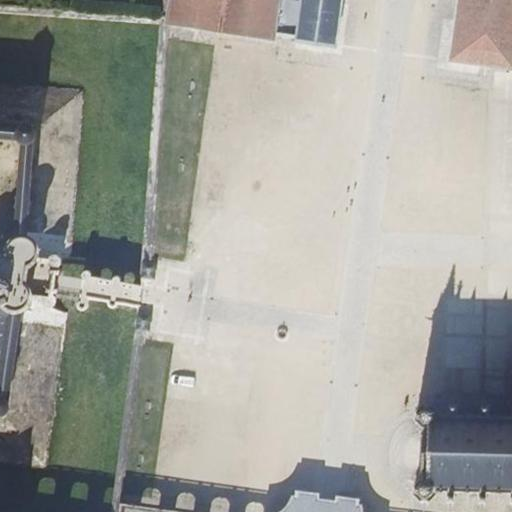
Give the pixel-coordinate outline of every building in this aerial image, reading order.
[(169,0),(166,25),(220,33),(276,41),(277,37),(296,39),(295,43),(335,49),(342,0),(169,0)] [(511,0),(458,0),(450,62),(511,71),(511,0)] [(15,312),(11,312),(2,376),(0,392),(0,142),(22,144),(14,239),(19,239),(24,241),(33,135),(0,132),(0,414),(5,415),(19,313),(15,312)] [(35,248),(33,245),(31,244),(28,242),(24,241),(19,239),(14,239),(10,244),(7,249),(8,255),(0,258),(0,375),(2,376),(11,312),(15,312),(19,313),(22,312),(23,310),(26,308),(28,306),(30,300),(42,302),(44,305),(45,307),(48,308),(51,308),(53,307),(55,305),(56,303),(55,299),(54,297),(54,295),(56,295),(57,292),(54,291),(55,284),(56,276),(59,277),(59,273),(57,273),(57,271),(60,268),(61,265),(61,262),(60,260),(57,258),(55,257),(51,258),(49,260),(36,258),(36,255),(36,252),(35,248)] [(413,497),(421,505),(428,506),(436,498),(436,493),(448,493),(447,506),(453,506),(453,494),(479,494),(479,507),(484,507),(485,494),(511,495),(511,507),(511,421),(487,421),(487,409),(482,409),(482,421),(455,420),(456,408),(450,408),(450,420),(438,420),(438,416),(431,408),(424,407),(415,416),(415,424),(415,425),(421,431),(420,456),(419,483),(413,487),(413,488),(413,496),(413,497)] [(280,511),(362,511),(361,505),(358,505),(358,499),(335,496),(335,502),(326,501),(318,500),(318,493),(297,490),(296,497),(292,496),(286,507),(280,511)]
